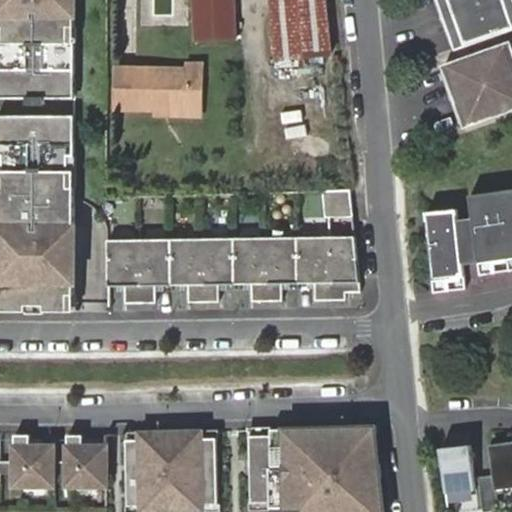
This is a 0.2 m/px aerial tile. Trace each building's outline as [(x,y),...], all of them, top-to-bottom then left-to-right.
[(82,0),(0,0),(0,32),(1,97),(83,101),(82,0)] [(193,0),(196,41),(204,41),(235,40),(233,0),(193,0)] [(272,0),(279,59),(331,54),(324,0),(272,0)] [(511,0),(448,0),(464,44),(511,27),(511,0)] [(511,108),(511,43),(451,64),(471,123),(511,108)] [(193,112),(193,69),(148,69),(119,70),(119,112),(173,112),(193,112)] [(204,119),(204,69),(193,69),(193,112),(173,112),(173,120),(204,119)] [(290,138),(312,140),(314,113),(292,112),(290,138)] [(79,119),(1,116),(0,299),(0,310),(82,311),(79,119)] [(511,192),(473,196),(477,231),(482,276),(511,272),(511,192)] [(367,301),(360,198),(332,198),(334,225),(338,226),(337,245),(336,309),(352,308),(352,301),(367,301)] [(464,208),(434,210),(438,291),(469,289),(468,278),(466,233),(464,208)] [(482,276),(477,231),(466,233),(468,278),(482,276)] [(143,306),(142,243),(109,242),(110,289),(126,289),(126,306),(143,306)] [(174,243),(142,243),(143,306),(143,315),(175,315),(175,289),(174,243)] [(207,307),(207,243),(174,243),(175,289),(191,289),(191,307),(207,307)] [(239,290),(239,244),(207,243),(207,307),(223,308),(223,290),(239,290)] [(271,308),(272,244),(239,244),(239,290),(255,290),(255,308),(271,308)] [(304,291),(304,245),(272,244),(271,308),(287,308),(287,290),(304,291)] [(336,309),(337,245),(304,245),(304,291),(320,291),(320,309),(336,309)] [(381,511),(377,429),(252,430),(252,508),(306,508),(306,511),(381,511)] [(220,508),(220,430),(129,431),(130,508),(220,508)] [(54,459),(54,444),(30,444),(31,432),(15,432),(14,459),(14,471),(14,482),(53,482),(53,471),(54,459)] [(106,482),(107,444),(83,444),(83,432),(67,432),(67,459),(67,471),(67,482),(106,482)] [(483,476),(486,511),(501,509),(499,489),(511,487),(511,442),(495,444),(498,474),(483,476)] [(477,445),(447,447),(450,492),(480,490),(477,445)] [(0,470),(14,471),(14,459),(0,459),(0,470)] [(67,471),(67,459),(54,459),(53,471),(67,471)]
